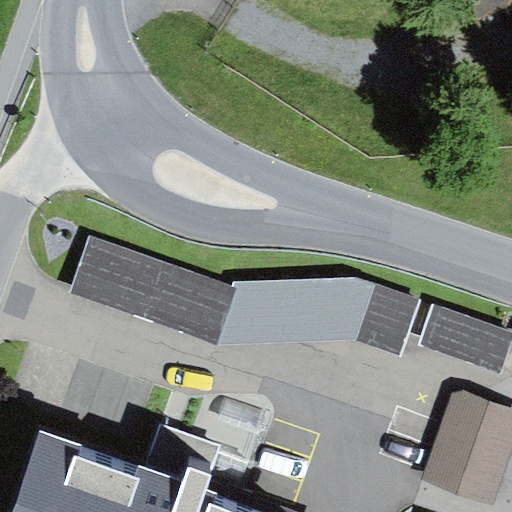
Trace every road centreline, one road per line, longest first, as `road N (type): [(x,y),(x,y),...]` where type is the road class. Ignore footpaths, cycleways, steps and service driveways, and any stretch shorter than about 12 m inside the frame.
road 1 (tertiary): [(105,108),(135,142),(190,180),(511,279)]
road 2 (residential): [(105,108),(53,140),(0,212)]
